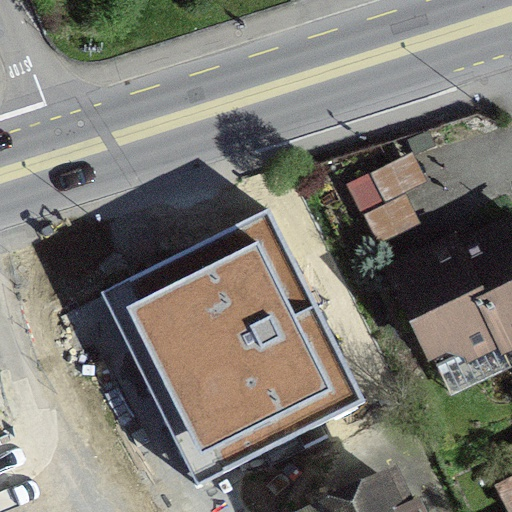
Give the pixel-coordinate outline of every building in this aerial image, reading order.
[(415,154),(352,182),(365,212),(407,194),(428,184),(415,154)] [(407,194),(365,212),(380,244),(421,226),(407,194)] [(339,415),(269,276),(243,223),(100,294),(196,486),(339,415)] [(511,224),(456,249),(499,350),(503,357),(511,352),(511,224)] [(456,249),(454,245),(381,276),(421,367),(460,350),(466,364),(499,350),(456,249)] [(403,511),(386,474),(303,511),(403,511)] [(511,511),(511,478),(497,486),(509,511),(511,511)]
